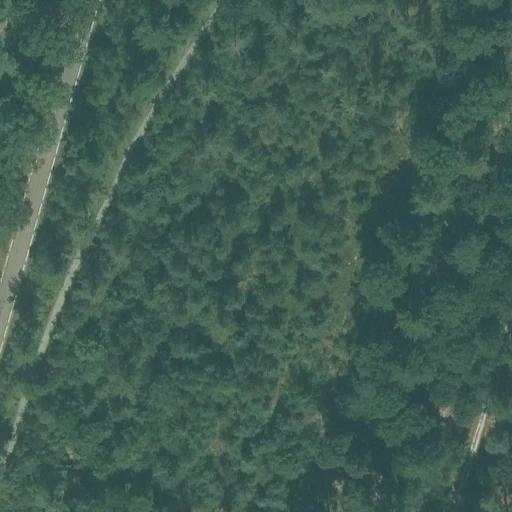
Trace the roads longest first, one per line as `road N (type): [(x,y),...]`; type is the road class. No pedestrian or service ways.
road 1 (tertiary): [(0,332),(96,0)]
road 2 (track): [(511,334),(458,511)]
